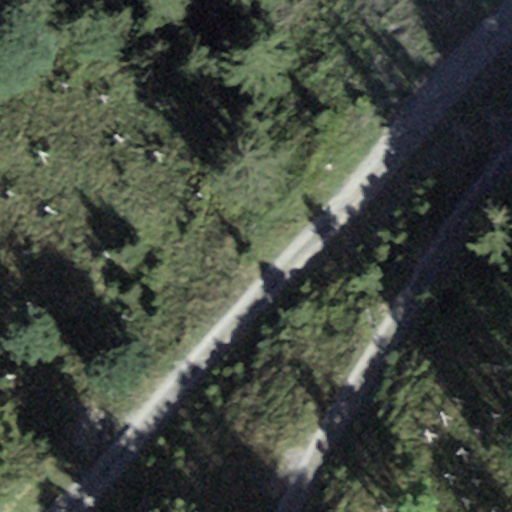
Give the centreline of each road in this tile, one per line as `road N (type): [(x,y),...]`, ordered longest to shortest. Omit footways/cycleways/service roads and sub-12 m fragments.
road 1 (track): [(511,18),(59,511)]
road 2 (track): [(275,511),(457,223),(511,166)]
